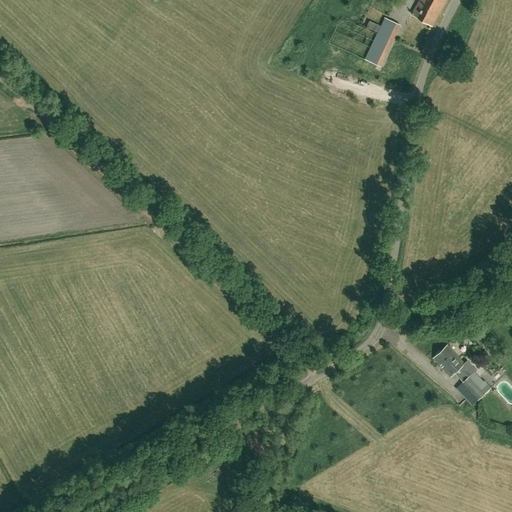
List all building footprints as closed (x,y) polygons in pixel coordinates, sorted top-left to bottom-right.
[(432,26),(446,0),(420,0),(412,14),(432,26)] [(365,60),(381,67),(401,25),(385,17),(365,60)] [(347,89),(364,94),(365,91),(371,93),(372,89),(350,81),(347,89)] [(473,307),(480,319),(481,321),(498,312),(490,298),(473,307)] [(464,360),(462,359),(449,344),(435,357),(452,376),(456,372),(463,379),(455,386),(471,403),(478,397),(480,399),(487,392),(470,373),(475,368),(466,359),(464,360)]
